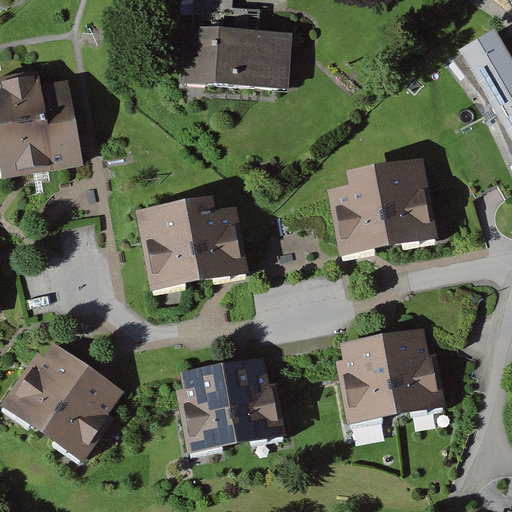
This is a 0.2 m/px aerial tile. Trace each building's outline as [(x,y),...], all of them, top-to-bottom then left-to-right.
[(294,38),(187,30),(183,86),(290,94),(294,38)] [(511,139),(511,62),(496,36),(462,55),(511,139)] [(39,79),(0,86),(0,153),(5,181),(82,167),(67,85),(41,90),(39,79)] [(349,189),(327,193),(340,261),(438,243),(423,164),(347,178),(349,189)] [(214,204),(137,218),(152,297),(252,278),(239,211),(216,216),(214,204)] [(345,363),(336,365),(349,428),(444,409),(429,329),(342,347),(345,363)] [(128,395),(53,345),(8,412),(83,462),(128,395)] [(267,358),(181,376),(184,391),(175,393),(189,458),(284,439),(267,358)]
